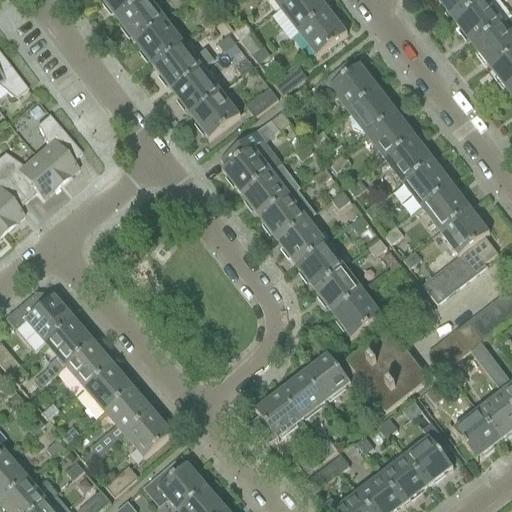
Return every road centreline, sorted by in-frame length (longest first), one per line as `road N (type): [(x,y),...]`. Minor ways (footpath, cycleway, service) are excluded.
road 1 (residential): [(195,410),(270,346),(274,319),(157,162)]
road 2 (residential): [(511,191),(367,4)]
road 3 (residential): [(195,410),(57,248)]
road 4 (residential): [(157,162),(31,0)]
road 5 (residential): [(281,511),(195,410)]
road 6 (residential): [(57,248),(157,162)]
